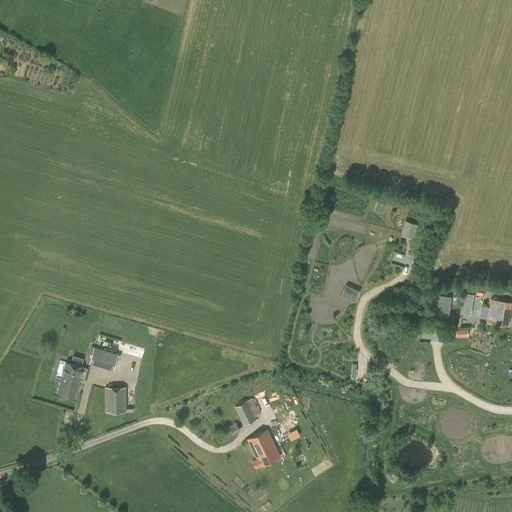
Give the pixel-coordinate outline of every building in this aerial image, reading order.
[(401,235),(415,236),(417,223),(403,221),(401,235)] [(431,318),(450,318),(450,295),(432,295),(431,318)] [(488,324),(507,326),(510,303),(491,300),(488,324)] [(456,328),(455,336),(468,337),(468,329),(456,328)] [(89,363),(113,371),(118,355),(94,347),(89,363)] [(73,397),(81,367),(67,363),(58,393),(73,397)] [(119,380),(119,387),(104,387),(105,412),(126,412),(126,387),(128,387),(128,380),(119,380)] [(234,407),(243,426),(256,419),(255,416),(259,414),(252,398),(247,400),(234,407)] [(291,419),(282,424),(287,433),(296,428),(291,419)] [(235,437),(233,434),(240,430),(235,422),(217,434),(223,445),(235,437)] [(256,458),(253,460),(256,467),(260,466),(279,457),(266,430),(247,439),(256,458)]
